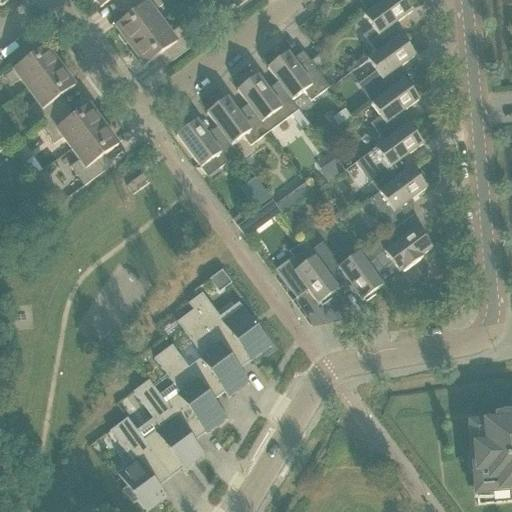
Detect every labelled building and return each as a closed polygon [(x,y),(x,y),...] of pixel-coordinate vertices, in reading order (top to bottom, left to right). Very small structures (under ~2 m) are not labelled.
[(90,0),(93,3),(95,2),(100,9),(111,0),(126,0),(128,2),(131,0),(90,0)] [(129,17),(114,28),(119,35),(117,37),(124,46),(126,44),(129,48),(161,24),(153,13),(162,6),(157,0),(131,0),(128,2),(135,12),(129,17)] [(229,0),(236,9),(248,0),(229,0)] [(357,0),(368,14),(386,0),(357,0)] [(362,37),(376,55),(397,39),(389,29),(410,13),(409,11),(411,10),(404,0),(403,0),(401,1),(400,0),(386,0),(368,14),(363,17),(372,30),(362,37)] [(161,24),(129,48),(131,51),(129,53),(136,62),(138,60),(144,67),(158,57),(165,52),(172,62),(193,47),(181,31),(178,28),(169,35),(161,24)] [(357,88),(370,106),(401,83),(393,73),(414,57),(413,55),(415,54),(408,44),(405,45),(399,37),(397,39),(376,55),(366,62),(376,74),(357,88)] [(19,80),(27,91),(61,66),(52,53),(50,55),(45,48),(3,78),(10,87),(19,80)] [(275,63),(267,69),(280,87),(285,94),(291,102),(303,93),(310,102),(329,89),(318,74),(310,63),(308,61),(302,53),(297,57),(303,65),(298,69),(287,54),(285,56),(283,54),(273,61),(275,63)] [(319,56),(310,63),(318,74),(327,66),(319,56)] [(35,102),(26,109),(40,127),(60,112),(53,103),(60,98),(74,87),(69,80),(71,79),(61,66),(27,91),(35,102)] [(244,86),(236,92),(255,116),(268,134),(291,117),(298,111),(291,102),(285,94),(275,101),(269,94),(256,77),(254,78),(253,76),(243,84),(244,86)] [(370,125),(383,143),(405,127),(397,117),(418,101),(416,100),(419,98),(411,88),(409,89),(403,81),(401,83),(370,106),(379,118),(370,125)] [(214,108),(206,114),(219,132),(224,138),(231,147),(243,138),(249,147),(268,134),(255,116),(244,124),(239,117),(226,99),(224,101),(222,98),(212,106),(214,108)] [(60,112),(40,127),(53,146),(62,139),(70,150),(105,125),(95,112),(93,114),(88,106),(74,117),(67,122),(60,112)] [(343,111),(333,118),(340,127),(350,120),(343,111)] [(297,112),(291,117),(301,131),(308,126),(297,112)] [(184,131),(176,137),(200,169),(212,160),(219,170),(235,158),(237,156),(231,147),(224,138),(214,146),(209,139),(196,122),(194,123),(192,121),(182,128),(184,131)] [(79,161),(70,168),(84,187),(95,179),(104,172),(96,162),(103,157),(117,146),(112,139),(114,137),(105,125),(70,150),(79,161)] [(374,150),(356,164),(378,194),(384,190),(409,171),(401,161),(422,146),(420,144),(423,142),(415,132),(413,134),(407,126),(405,127),(383,143),(374,150)] [(0,152),(9,146),(1,135),(0,134),(0,152)] [(378,194),(369,201),(377,213),(391,231),(394,230),(413,216),(405,205),(426,190),(424,188),(426,186),(419,176),(417,178),(411,170),(409,171),(384,190),(378,194)] [(126,187),(132,196),(149,184),(142,175),(126,187)] [(260,206),(269,199),(259,184),(249,191),(260,206)] [(270,202),(264,207),(272,219),(279,214),(270,202)] [(286,202),(276,209),(284,219),(293,212),(286,202)] [(243,223),(236,228),(245,239),(251,234),(243,223)] [(387,235),(360,255),(368,266),(374,261),(382,271),(391,264),(398,274),(401,272),(402,273),(422,259),(421,257),(431,250),(425,242),(427,240),(420,230),(417,232),(416,230),(401,240),(395,245),(387,235)] [(294,258),(276,272),(292,294),(303,287),(307,291),(318,306),(320,304),(321,307),(331,299),(330,297),(338,291),(336,289),(315,261),(313,258),(309,253),(303,245),(291,254),(294,258)] [(320,245),(309,253),(313,258),(315,261),(336,289),(346,281),(361,302),(363,301),(365,303),(375,295),(374,293),(381,287),(370,271),(357,254),(345,263),(338,254),(331,259),(327,254),(326,253),(320,245)] [(188,304),(187,304),(192,311),(196,317),(212,338),(233,366),(234,367),(235,366),(245,358),(246,358),(249,361),(250,362),(270,347),(250,320),(241,309),(222,323),(201,294),(188,304)] [(176,323),(187,338),(201,358),(187,368),(211,401),(212,402),(223,394),(224,394),(226,397),(227,399),(237,392),(247,385),(248,384),(247,383),(245,380),(235,366),(234,367),(233,366),(212,338),(196,317),(192,311),(176,323)] [(154,359),(153,359),(176,390),(179,394),(165,405),(189,437),(190,439),(201,431),(204,434),(205,435),(225,420),(212,402),(211,401),(187,368),(171,346),(171,347),(154,359)] [(147,382),(132,393),(152,420),(158,428),(159,429),(143,441),(167,474),(168,475),(179,467),(182,470),(182,471),(203,456),(190,439),(189,437),(165,405),(164,404),(148,382),(147,382)] [(133,429),(146,419),(138,407),(124,417),(133,429)] [(471,427),(476,494),(511,490),(511,423),(511,424),(511,417),(504,416),(498,418),(498,425),(471,427)] [(125,419),(108,431),(131,462),(115,474),(124,487),(120,490),(130,505),(135,501),(142,511),(146,511),(165,498),(154,483),(166,474),(141,440),(125,419)]
